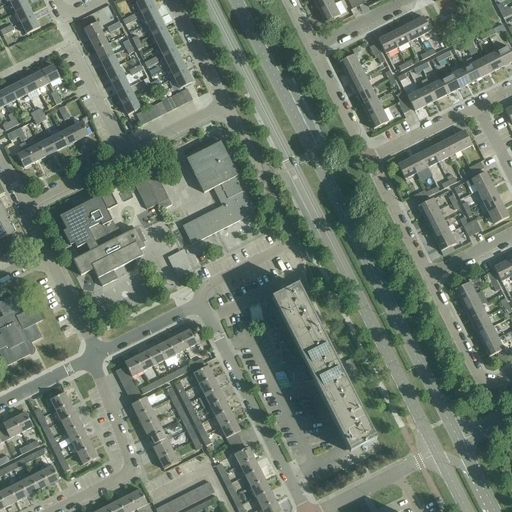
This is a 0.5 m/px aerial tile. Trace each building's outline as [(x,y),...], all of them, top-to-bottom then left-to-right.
[(15,0),(10,3),(15,14),(28,7),(24,0),(15,0)] [(143,0),(136,4),(141,15),(154,8),(150,0),(143,0)] [(316,0),(314,1),(320,12),(334,5),(331,0),(316,0)] [(347,0),(353,10),(359,7),(355,0),(347,0)] [(334,5),(320,12),(325,23),(325,24),(340,17),(346,14),(340,2),(334,5)] [(15,14),(21,24),(34,18),(28,7),(15,14)] [(141,15),(147,25),(160,19),(154,8),(141,15)] [(134,15),(128,18),(131,23),(137,20),(134,15)] [(0,24),(1,27),(10,22),(7,18),(0,21),(0,24)] [(34,18),(21,24),(26,35),(39,29),(34,18)] [(131,23),(128,18),(122,21),(125,26),(131,23)] [(424,18),(412,23),(419,38),(431,32),(424,18)] [(147,25),(152,36),(165,30),(160,19),(147,25)] [(84,30),(90,41),(102,35),(97,23),(84,30)] [(119,23),(113,26),(116,31),(121,28),(119,23)] [(412,23),(401,29),(408,44),(419,38),(412,23)] [(116,31),(113,26),(107,29),(110,34),(116,31)] [(401,29),(390,35),(397,49),(408,44),(401,29)] [(152,36),(158,47),(171,40),(165,30),(152,36)] [(90,41),(95,52),(108,45),(102,35),(90,41)] [(397,49),(390,35),(378,40),(386,55),(397,49)] [(132,39),(135,45),(140,42),(137,37),(132,39)] [(158,47),(163,58),(176,51),(171,40),(158,47)] [(123,44),(126,50),(131,47),(128,41),(123,44)] [(140,42),(135,45),(138,51),(143,48),(140,42)] [(95,52),(100,62),(113,56),(108,45),(95,52)] [(375,59),(377,58),(382,56),(376,45),(370,48),(375,59)] [(131,47),(126,50),(128,55),(134,53),(131,47)] [(511,55),(508,47),(496,53),(503,67),(511,62),(511,55)] [(163,58),(169,68),(181,62),(176,51),(163,58)] [(496,53),(485,58),(492,73),(503,67),(496,53)] [(100,62),(106,73),(119,67),(113,56),(100,62)] [(340,64),(346,74),(360,67),(354,56),(339,63),(340,64)] [(156,58),(150,61),(153,66),(158,63),(156,58)] [(485,58),(474,64),(481,78),(492,73),(485,58)] [(153,66),(150,61),(144,64),(147,69),(153,66)] [(411,61),(405,64),(407,69),(414,65),(411,61)] [(169,68),(174,79),(187,72),(181,62),(169,68)] [(407,69),(405,64),(398,67),(401,72),(407,69)] [(474,64),(463,69),(470,84),(481,78),(474,64)] [(53,66),(42,72),(49,85),(60,79),(53,66)] [(140,66),(135,69),(137,74),(143,71),(140,66)] [(458,72),(452,75),(459,90),(470,84),(463,69),(461,66),(456,68),(458,72)] [(106,73),(111,84),(124,77),(119,67),(106,73)] [(346,74),(351,85),(366,78),(360,67),(346,74)] [(137,74),(135,69),(129,71),(132,77),(137,74)] [(42,72),(32,77),(38,90),(49,85),(42,72)] [(187,72),(174,79),(180,90),(192,83),(187,72)] [(452,75),(441,81),(448,95),(459,90),(452,75)] [(32,77),(21,83),(27,95),(38,90),(32,77)] [(111,84),(117,94),(130,88),(124,77),(111,84)] [(351,85),(357,96),(371,89),(366,78),(351,85)] [(147,79),(144,81),(146,87),(149,92),(154,89),(152,84),(150,85),(147,79)] [(424,89),(419,92),(426,106),(437,101),(430,86),(427,80),(421,83),(424,89)] [(158,81),(152,84),(154,89),(160,86),(158,81)] [(441,81),(430,86),(437,101),(448,95),(441,81)] [(21,83),(10,88),(17,101),(27,95),(21,83)] [(160,86),(154,89),(157,94),(163,91),(160,86)] [(50,95),(53,100),(59,98),(56,92),(53,87),(51,88),(53,93),(50,95)] [(10,88),(0,93),(0,94),(6,106),(17,101),(10,88)] [(117,94),(122,105),(135,99),(130,88),(117,94)] [(154,89),(149,92),(151,97),(157,94),(154,89)] [(357,96),(362,107),(377,100),(371,89),(357,96)] [(187,90),(182,92),(187,103),(192,101),(187,90)] [(177,95),(182,106),(187,103),(182,92),(177,95)] [(426,106),(419,92),(407,98),(415,112),(426,106)] [(172,98),(177,109),(182,106),(177,95),(172,98)] [(59,98),(53,100),(56,106),(61,103),(59,98)] [(167,100),(172,111),(177,109),(172,98),(167,100)] [(135,99),(122,105),(128,116),(140,110),(135,99)] [(167,100),(161,103),(167,114),(172,111),(167,100)] [(362,107),(368,119),(382,111),(377,100),(362,107)] [(400,103),(397,104),(403,115),(410,111),(404,100),(400,103)] [(162,116),(167,114),(161,103),(156,105),(162,116)] [(157,119),(162,116),(156,105),(151,108),(157,119)] [(58,110),(61,116),(66,113),(63,107),(58,110)] [(152,121),(157,119),(151,108),(146,110),(152,121)] [(41,109),(35,112),(38,118),(44,115),(41,109)] [(147,124),(152,121),(146,110),(141,113),(147,124)] [(382,111),(368,119),(373,129),(373,130),(388,123),(382,111)] [(30,114),(33,120),(38,118),(35,112),(30,114)] [(66,113),(61,116),(64,121),(69,119),(66,113)] [(141,113),(136,116),(142,127),(147,124),(141,113)] [(16,119),(13,114),(8,116),(10,122),(16,119)] [(44,115),(38,118),(41,123),(46,121),(44,115)] [(38,118),(33,120),(36,126),(41,123),(38,118)] [(19,125),(16,119),(10,122),(13,128),(19,125)] [(13,128),(10,122),(2,126),(5,132),(13,128)] [(82,123),(71,129),(78,141),(89,136),(82,123)] [(29,125),(15,132),(18,137),(23,135),(23,133),(31,129),(29,125)] [(71,129),(60,134),(67,147),(78,141),(71,129)] [(15,132),(7,136),(10,142),(18,138),(15,132)] [(465,132),(453,138),(460,152),(472,146),(465,132)] [(60,134),(50,140),(56,152),(67,147),(60,134)] [(23,135),(18,137),(21,143),(26,140),(23,135)] [(453,138),(442,143),(449,158),(460,152),(453,138)] [(50,140),(39,145),(45,158),(56,152),(50,140)] [(35,163),(28,150),(25,143),(20,146),(23,153),(17,156),(24,169),(35,163)] [(213,190),(238,177),(221,143),(187,160),(204,194),(213,190)] [(442,143),(431,149),(438,163),(449,158),(442,143)] [(39,145),(28,150),(35,163),(45,158),(39,145)] [(431,149),(420,154),(429,173),(440,167),(438,163),(431,149)] [(420,154),(409,160),(416,174),(418,179),(421,183),(432,178),(431,177),(429,173),(420,154)] [(416,174),(409,160),(397,166),(405,180),(416,174)] [(469,169),(470,171),(472,175),(483,170),(480,163),(469,169)] [(152,166),(141,172),(157,205),(161,212),(172,206),(152,166)] [(147,211),(157,205),(141,172),(130,177),(135,188),(147,211)] [(474,186),(477,192),(491,185),(486,173),(466,183),(469,188),(474,186)] [(238,176),(238,177),(213,190),(222,207),(247,194),(238,176)] [(477,192),(483,203),(497,196),(491,185),(477,192)] [(428,198),(426,193),(425,191),(414,197),(417,203),(428,198)] [(110,192),(60,217),(66,231),(63,232),(70,246),(74,244),(77,249),(86,244),(90,252),(73,261),(81,277),(93,270),(102,288),(118,280),(113,272),(142,257),(143,257),(140,251),(145,248),(135,230),(117,239),(113,231),(116,229),(107,211),(117,206),(110,192)] [(222,207),(231,226),(257,213),(247,194),(222,207)] [(483,203),(488,214),(503,207),(497,196),(483,203)] [(419,208),(424,219),(439,211),(433,200),(418,207),(418,208),(419,208)] [(231,226),(222,207),(182,227),(192,246),(231,226)] [(503,207),(488,214),(494,225),(508,218),(503,207)] [(0,226),(8,222),(6,219),(8,217),(5,210),(0,212),(0,226)] [(424,219),(430,230),(444,222),(439,211),(424,219)] [(475,221),(469,224),(475,235),(481,232),(475,221)] [(0,226),(0,239),(15,232),(12,225),(9,226),(8,222),(0,226)] [(430,230),(435,241),(450,233),(444,222),(430,230)] [(467,225),(463,227),(468,238),(475,235),(469,224),(467,225)] [(450,233),(435,241),(441,251),(440,252),(441,252),(456,245),(450,233)] [(8,240),(3,242),(9,253),(14,251),(8,240)] [(3,242),(0,243),(0,249),(3,256),(9,253),(3,242)] [(185,250),(170,257),(180,279),(195,272),(185,250)] [(501,283),(511,277),(511,275),(505,262),(494,268),(501,283)] [(492,286),(497,284),(491,273),(485,276),(490,287),(492,286)] [(455,291),(461,302),(475,295),(469,283),(455,291)] [(266,303),(265,303),(267,313),(267,314),(267,315),(268,315),(269,315),(270,315),(270,320),(270,321),(271,321),(271,322),(272,323),(273,323),(274,328),(274,329),(275,329),(275,330),(276,330),(277,330),(279,329),(280,336),(281,342),(282,342),(282,343),(282,344),(283,344),(284,344),(285,349),(285,350),(285,351),(286,351),(286,352),(287,352),(288,352),(289,352),(289,354),(289,355),(290,356),(290,357),(291,358),(292,358),(292,359),(293,359),(294,359),(294,360),(295,360),(296,360),(297,360),(297,361),(294,361),(295,367),(298,366),(298,367),(297,367),(297,368),(296,368),(295,369),(294,369),(294,370),(293,371),(293,372),(293,373),(293,374),(293,375),(294,382),(298,381),(299,382),(301,382),(305,382),(306,383),(314,382),(314,383),(314,384),(315,384),(315,385),(316,385),(317,385),(318,385),(319,387),(319,388),(352,453),(374,442),(320,336),(296,288),(276,298),(277,303),(266,305),(266,303)] [(461,302),(466,313),(481,306),(475,295),(461,302)] [(0,357),(0,359),(4,368),(30,355),(28,351),(33,349),(34,349),(31,344),(42,339),(35,325),(43,321),(35,307),(21,314),(18,310),(19,310),(12,297),(0,302),(0,310),(3,317),(0,318),(0,354),(1,357),(0,357)] [(466,313),(472,324),(486,317),(481,306),(466,313)] [(472,324),(477,335),(492,328),(486,317),(472,324)] [(477,335),(483,346),(498,339),(492,328),(477,335)] [(189,331),(178,337),(185,351),(197,345),(189,331)] [(178,337),(167,342),(174,356),(185,351),(178,337)] [(498,339),(483,346),(488,357),(488,358),(503,350),(498,339)] [(167,342),(157,347),(164,361),(174,356),(167,342)] [(157,347),(146,353),(154,367),(164,361),(157,347)] [(146,353),(136,358),(143,372),(154,367),(146,353)] [(125,364),(126,367),(129,373),(131,378),(143,372),(136,358),(125,364)] [(201,359),(192,364),(194,369),(203,364),(201,359)] [(351,360),(345,363),(351,376),(357,373),(351,360)] [(194,369),(192,364),(183,368),(186,373),(194,369)] [(129,373),(126,367),(115,372),(118,378),(129,373)] [(193,375),(199,386),(213,378),(208,367),(193,375)] [(180,370),(171,375),(174,380),(183,375),(180,370)] [(118,378),(121,384),(131,378),(129,373),(118,378)] [(174,380),(171,375),(164,378),(167,383),(174,380)] [(121,384),(124,389),(134,384),(131,378),(121,384)] [(199,386),(204,396),(219,389),(213,378),(199,386)] [(160,380),(149,386),(152,391),(163,385),(160,380)] [(175,386),(179,395),(185,393),(181,383),(175,386)] [(134,384),(124,389),(127,394),(137,389),(134,384)] [(152,391),(149,386),(141,390),(144,395),(152,391)] [(166,391),(171,400),(176,397),(171,388),(166,391)] [(137,389),(127,394),(129,400),(140,395),(137,389)] [(204,396),(209,407),(224,400),(219,389),(204,396)] [(185,393),(179,395),(184,404),(189,401),(185,393)] [(50,401),(56,412),(70,405),(65,394),(50,401)] [(140,395),(129,400),(132,406),(143,400),(140,395)] [(176,397),(171,400),(175,408),(180,406),(176,397)] [(131,406),(137,417),(151,410),(146,399),(143,400),(132,406),(131,406)] [(209,407),(215,418),(230,411),(224,400),(209,407)] [(56,412),(61,423),(76,416),(70,405),(56,412)] [(186,407),(190,417),(196,414),(191,405),(186,407)] [(177,412),(182,421),(187,419),(182,409),(177,412)] [(34,412),(38,421),(44,418),(39,410),(34,412)] [(137,417),(142,428),(157,420),(151,410),(137,417)] [(215,418),(220,429),(235,421),(230,411),(215,418)] [(25,414),(14,419),(22,434),(33,428),(25,414)] [(196,414),(190,417),(196,427),(201,424),(196,414)] [(61,423),(67,434),(81,426),(76,416),(61,423)] [(38,421),(44,432),(49,429),(44,418),(38,421)] [(4,427),(0,429),(0,430),(6,442),(22,434),(14,419),(3,425),(4,427)] [(187,419),(182,421),(186,431),(192,428),(187,419)] [(142,428),(147,438),(162,431),(157,420),(142,428)] [(226,440),(237,434),(240,432),(235,421),(220,429),(226,440)] [(67,434),(72,444),(87,437),(81,426),(67,434)] [(197,430),(201,438),(207,435),(202,427),(197,430)] [(44,432),(49,443),(55,440),(49,429),(44,432)] [(147,438),(153,449),(167,442),(172,439),(170,435),(165,437),(162,431),(147,438)] [(188,434),(192,443),(198,440),(193,431),(188,434)] [(226,440),(230,447),(231,450),(242,445),(237,434),(226,440)] [(207,435),(201,438),(206,447),(211,444),(207,435)] [(72,444),(78,455),(92,448),(87,437),(72,444)] [(49,443),(55,453),(60,450),(55,440),(49,443)] [(198,440),(192,443),(197,451),(202,449),(198,440)] [(37,441),(28,446),(31,451),(40,447),(37,441)] [(153,449),(158,460),(173,452),(167,442),(153,449)] [(232,451),(234,456),(245,450),(242,445),(231,450),(230,447),(227,449),(228,453),(232,451)] [(31,451),(28,446),(19,450),(22,456),(31,451)] [(92,448),(78,455),(83,466),(98,458),(92,448)] [(234,456),(240,467),(254,459),(249,448),(245,450),(234,456)] [(41,450),(32,455),(35,460),(44,456),(41,450)] [(55,453),(60,464),(66,461),(60,450),(55,453)] [(173,452),(158,460),(164,471),(178,463),(173,452)] [(32,455),(22,460),(24,466),(35,460),(32,455)] [(196,460),(199,466),(207,462),(204,456),(196,460)] [(7,457),(0,460),(0,465),(0,466),(10,462),(7,457)] [(240,467),(245,477),(260,470),(254,459),(240,467)] [(22,460),(11,466),(14,471),(24,466),(22,460)] [(66,461),(60,464),(65,473),(70,470),(66,461)] [(216,468),(220,476),(226,474),(221,465),(216,468)] [(11,466),(0,471),(3,476),(14,471),(11,466)] [(52,467),(41,472),(48,487),(60,481),(52,467)] [(245,477),(250,488),(265,481),(260,470),(245,477)] [(41,472),(30,478),(38,492),(48,487),(41,472)] [(226,474),(220,476),(225,485),(230,483),(226,474)] [(30,478),(20,483),(27,498),(38,492),(30,478)] [(250,488),(256,499),(270,491),(265,481),(250,488)] [(20,483),(9,488),(17,503),(27,498),(20,483)] [(209,483),(204,486),(209,496),(215,493),(209,483)] [(204,486),(198,488),(204,499),(209,496),(204,486)] [(227,489),(231,498),(236,495),(232,486),(227,489)] [(9,488),(0,492),(0,496),(6,508),(17,503),(9,488)] [(198,488),(193,491),(198,502),(204,499),(198,488)] [(140,491),(129,496),(137,511),(148,505),(140,491)] [(193,491),(188,494),(193,504),(198,502),(193,491)] [(256,499),(261,510),(276,502),(270,491),(256,499)] [(188,494),(182,497),(188,507),(193,504),(188,494)] [(236,495),(231,498),(236,507),(241,504),(236,495)] [(129,496),(119,502),(123,511),(134,511),(137,511),(129,496)] [(182,497),(177,499),(182,510),(188,507),(182,497)] [(177,499),(172,502),(176,511),(177,511),(182,510),(177,499)] [(212,500),(202,505),(204,510),(214,505),(212,500)] [(123,511),(119,502),(108,507),(110,511),(123,511)] [(176,511),(172,502),(166,505),(169,511),(176,511)] [(280,511),(276,502),(261,510),(262,511),(280,511)]
